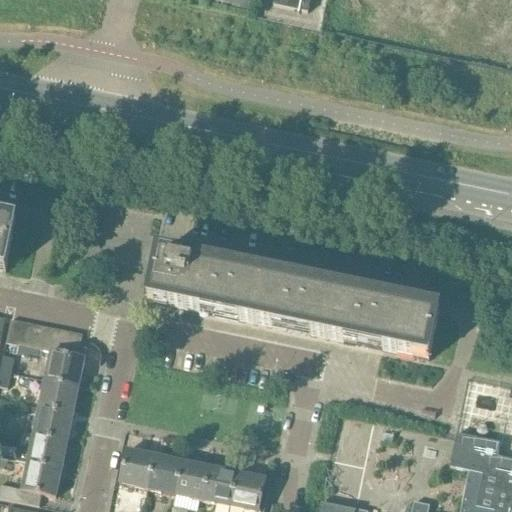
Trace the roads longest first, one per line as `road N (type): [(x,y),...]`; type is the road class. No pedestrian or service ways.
road 1 (tertiary): [(511,193),(0,87)]
road 2 (unknown): [(296,472),(108,429)]
road 3 (residential): [(316,368),(129,335)]
road 4 (residential): [(91,511),(129,335)]
road 5 (residential): [(289,511),(316,368)]
road 6 (residential): [(452,406),(316,368)]
road 7 (residential): [(129,335),(0,307)]
